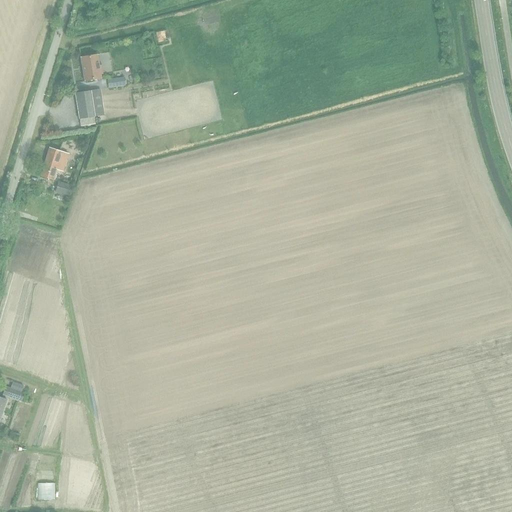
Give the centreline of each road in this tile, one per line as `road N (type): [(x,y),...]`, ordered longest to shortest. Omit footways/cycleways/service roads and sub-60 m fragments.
road 1 (unclassified): [(0,232),(67,0)]
road 2 (secondary): [(511,149),(480,0)]
